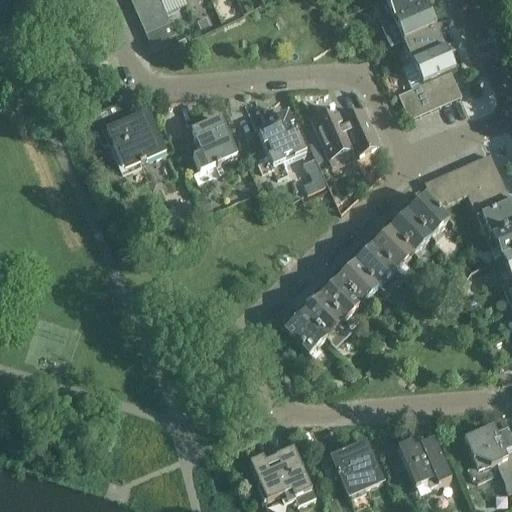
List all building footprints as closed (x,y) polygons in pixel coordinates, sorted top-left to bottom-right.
[(136,17),(161,6),(160,4),(157,0),(147,0),(132,7),(136,17)] [(424,7),(420,0),(392,0),(384,3),(394,25),(426,11),(424,7)] [(438,10),(435,4),(424,7),(426,11),(427,15),(438,10)] [(141,27),(165,16),(161,6),(136,17),(141,27)] [(433,28),(427,15),(426,11),(394,25),(403,46),(435,32),(433,28)] [(170,27),(165,16),(141,27),(146,38),(170,27)] [(447,32),(444,25),(433,28),(435,32),(437,36),(447,32)] [(175,38),(170,27),(146,38),(150,49),(175,38)] [(443,50),(437,36),(435,32),(403,46),(412,68),(445,54),(443,50)] [(456,53),(454,47),(443,50),(445,54),(446,58),(456,53)] [(454,76),(446,58),(445,54),(412,68),(422,90),(429,87),(440,82),(451,77),(454,76)] [(461,102),(452,82),(451,77),(440,82),(450,106),(461,102)] [(450,106),(440,82),(429,87),(440,111),(450,106)] [(429,87),(422,90),(419,91),(430,115),(440,111),(429,87)] [(430,115),(419,91),(409,95),(420,120),(430,115)] [(420,120),(409,95),(398,100),(409,125),(420,120)] [(166,160),(147,117),(131,124),(123,107),(89,122),(102,152),(110,148),(123,178),(129,175),(139,171),(139,172),(145,169),(143,165),(153,161),(155,164),(166,160)] [(379,151),(363,116),(360,117),(360,118),(351,122),(351,121),(347,123),(349,127),(344,129),(337,114),(311,125),(328,164),(353,153),(356,161),(379,151)] [(306,158),(288,118),(255,132),(268,163),(278,158),(282,168),(306,158)] [(237,161),(220,123),(201,131),(200,128),(198,128),(200,132),(191,136),(200,157),(192,161),(199,177),(216,170),(216,172),(220,170),(219,169),(237,161)] [(501,185),(490,160),(478,165),(489,190),(501,185)] [(489,190),(478,165),(468,170),(479,195),(489,190)] [(479,195),(468,170),(457,174),(468,200),(479,195)] [(468,200),(457,174),(447,179),(458,204),(466,200),(468,200)] [(458,204),(447,179),(436,184),(447,209),(458,204)] [(319,189),(316,182),(304,187),(307,194),(319,189)] [(447,209),(436,184),(425,189),(428,197),(424,201),(436,214),(447,209)] [(471,211),(506,196),(501,185),(489,190),(479,195),(468,200),(466,200),(471,211)] [(476,221),(481,219),(510,206),(506,196),(471,211),(476,221)] [(449,227),(436,214),(424,201),(412,212),(406,206),(400,213),(406,219),(430,244),(449,227)] [(511,231),(511,205),(510,206),(481,219),(491,241),(511,231)] [(430,244),(406,219),(395,229),(389,223),(382,230),(388,236),(401,249),(413,261),(430,244)] [(511,258),(511,231),(491,241),(501,263),(511,258)] [(413,261),(401,249),(388,236),(377,246),(372,240),(365,246),(371,252),(396,278),(413,261)] [(396,278),(371,252),(360,263),(354,257),(348,263),(353,269),(378,295),(396,278)] [(511,284),(511,258),(501,263),(511,286),(511,284)] [(378,295),(353,269),(343,280),(337,274),(330,280),(336,286),(361,312),(378,295)] [(361,312),(336,286),(325,296),(319,290),(313,297),(319,303),(318,303),(343,329),(361,312)] [(343,329),(318,303),(308,313),(302,307),(295,314),(301,320),(326,345),(343,329)] [(326,345),(301,320),(290,330),(285,324),(278,330),(309,362),(326,345)] [(511,497),(511,446),(506,433),(495,438),(492,432),(463,445),(472,465),(469,467),(467,472),(472,485),(477,487),(488,482),(490,487),(495,485),(490,473),(496,470),(509,499),(511,497)] [(450,486),(433,445),(421,450),(418,444),(397,453),(414,493),(426,488),(429,495),(450,486)] [(381,488),(365,449),(353,454),(354,456),(345,460),(343,457),(332,461),(333,463),(332,464),(348,502),(381,488)] [(311,495),(293,453),(274,461),(281,476),(271,481),(263,462),(255,465),(249,468),(267,507),(271,505),(291,496),(294,502),(311,495)]
